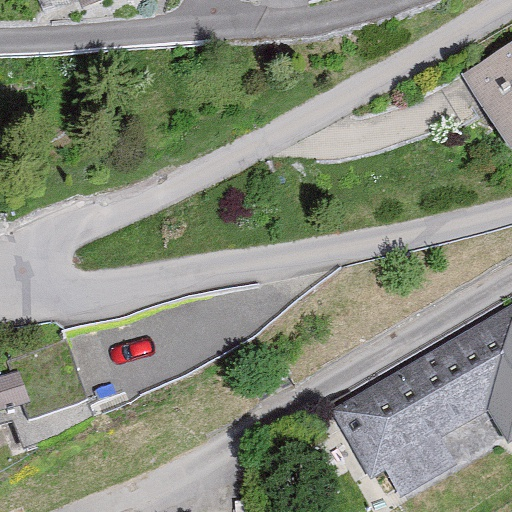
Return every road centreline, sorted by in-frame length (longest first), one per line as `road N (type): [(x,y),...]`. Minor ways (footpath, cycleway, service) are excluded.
road 1 (residential): [(497,0),(61,229),(32,253),(27,273)]
road 2 (residential): [(511,206),(416,231),(73,288),(36,286),(27,273)]
road 3 (residential): [(95,511),(218,460),(511,279)]
road 4 (residential): [(363,0),(66,38),(0,37)]
